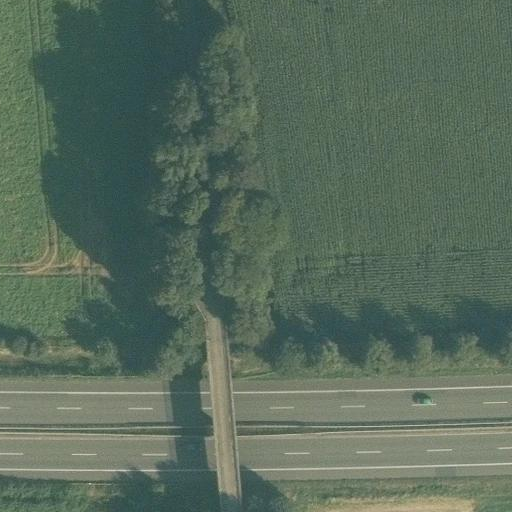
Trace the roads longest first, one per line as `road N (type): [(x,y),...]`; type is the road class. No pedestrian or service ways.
road 1 (track): [(231,511),(186,0)]
road 2 (motorway): [(0,454),(511,453)]
road 3 (motorway): [(511,407),(0,408)]
